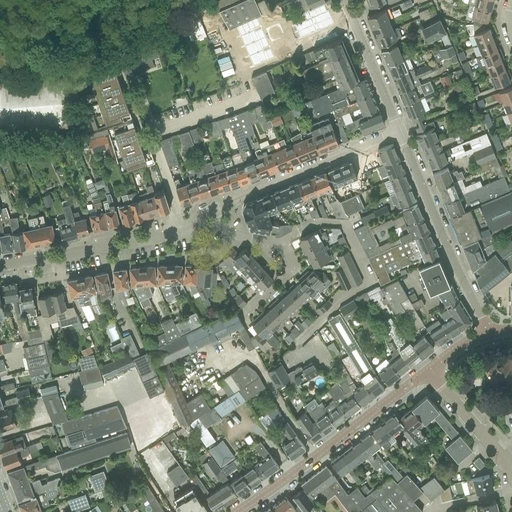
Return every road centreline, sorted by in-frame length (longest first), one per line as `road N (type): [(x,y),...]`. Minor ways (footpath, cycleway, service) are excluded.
road 1 (tertiary): [(238,511),(427,371)]
road 2 (tertiary): [(486,332),(398,133)]
road 3 (residential): [(248,99),(149,135),(185,233)]
road 4 (residential): [(210,211),(398,133)]
road 5 (residential): [(0,269),(185,233)]
road 6 (residential): [(251,312),(291,277),(290,266),(279,243),(246,240),(210,211)]
road 7 (tertiary): [(398,133),(343,0)]
road 8 (tertiary): [(511,478),(427,371)]
